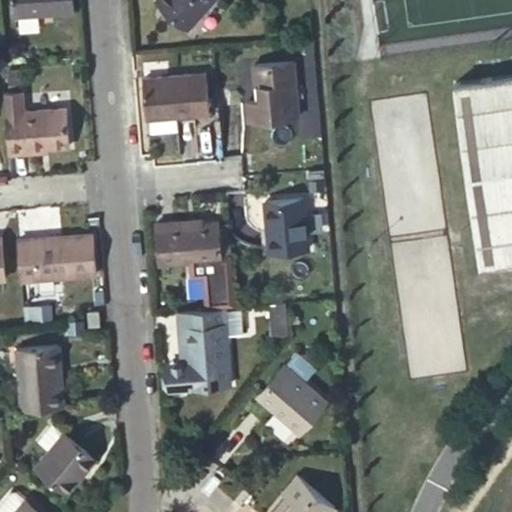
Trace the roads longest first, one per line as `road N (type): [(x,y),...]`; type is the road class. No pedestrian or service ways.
road 1 (residential): [(119,178),(144,511)]
road 2 (residential): [(105,0),(119,178)]
road 3 (residential): [(119,178),(244,168)]
